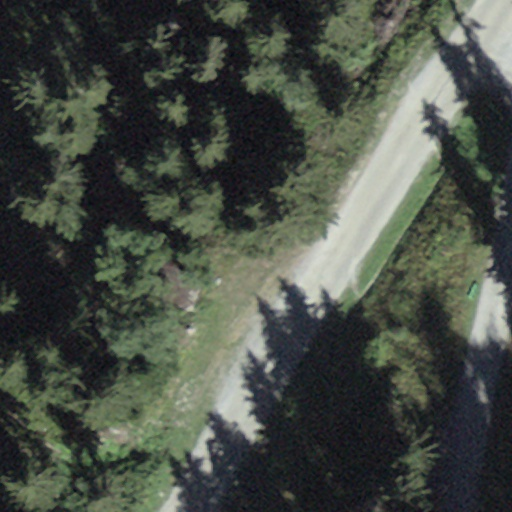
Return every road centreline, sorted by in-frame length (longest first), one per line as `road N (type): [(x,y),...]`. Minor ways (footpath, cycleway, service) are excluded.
road 1 (track): [(195,511),(487,37)]
road 2 (track): [(470,511),(476,414),(511,287)]
